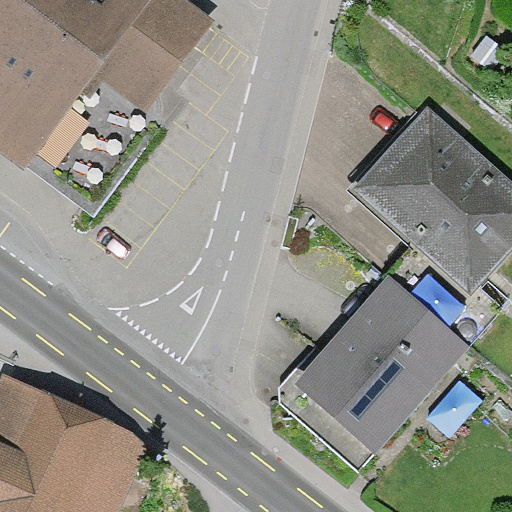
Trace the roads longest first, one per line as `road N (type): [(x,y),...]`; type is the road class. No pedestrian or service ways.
road 1 (residential): [(298,10),(234,262),(209,315),(148,397)]
road 2 (secondary): [(0,288),(148,397)]
road 3 (secondary): [(148,397),(272,490)]
